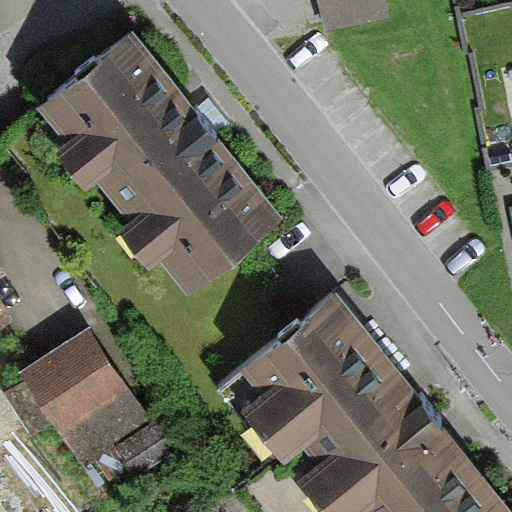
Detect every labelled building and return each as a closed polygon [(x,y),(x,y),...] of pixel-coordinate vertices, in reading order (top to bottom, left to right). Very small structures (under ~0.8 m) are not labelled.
[(331,0),(336,25),(396,15),(393,0),(331,0)] [(197,277),(286,207),(146,31),(57,100),(197,277)] [(0,313),(15,305),(0,277),(0,313)] [(355,511),(511,511),(511,484),(349,284),(241,372),(355,511)] [(84,444),(150,403),(100,323),(34,364),(84,444)]
